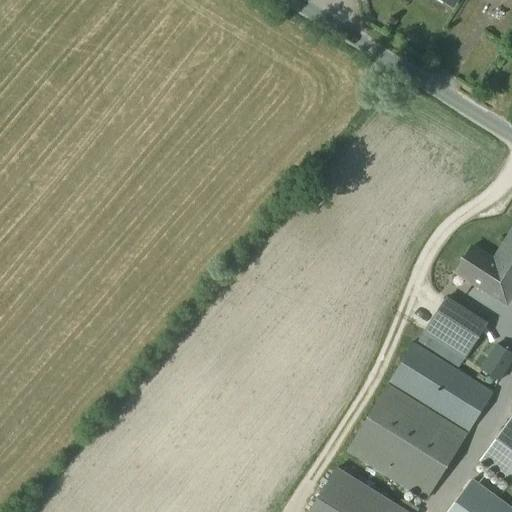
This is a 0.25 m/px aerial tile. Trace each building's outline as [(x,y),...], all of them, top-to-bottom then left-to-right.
[(439,0),(453,8),(457,0),(439,0)] [(472,246),(455,272),(505,305),(511,294),(511,231),(493,260),(472,246)] [(446,297),(422,335),(465,361),(489,325),(446,297)] [(390,382),(344,456),(421,502),(468,431),(492,393),(414,344),(390,382)] [(511,354),(496,344),(481,371),(500,383),(511,363),(511,354)] [(511,418),(510,418),(477,464),(511,488),(511,418)] [(403,511),(381,498),(371,511),(403,511)]
